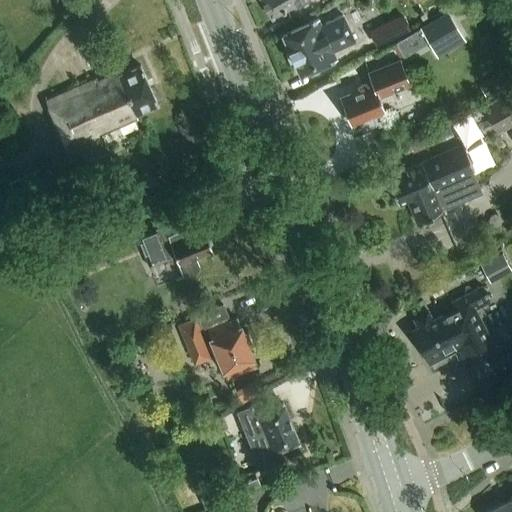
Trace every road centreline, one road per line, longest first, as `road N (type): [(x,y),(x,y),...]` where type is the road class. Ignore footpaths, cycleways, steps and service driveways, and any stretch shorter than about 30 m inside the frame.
road 1 (secondary): [(393,490),(209,0)]
road 2 (unclassified): [(393,490),(511,440)]
